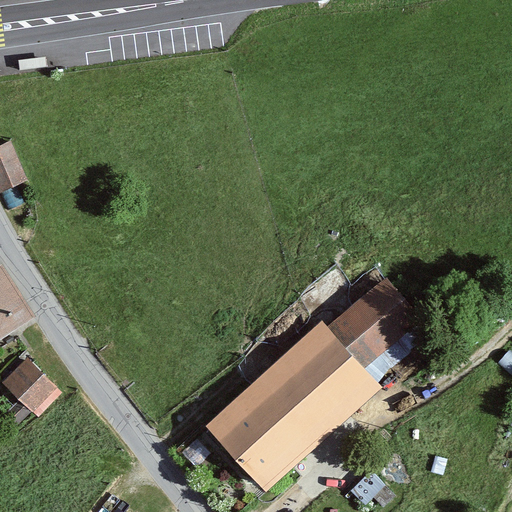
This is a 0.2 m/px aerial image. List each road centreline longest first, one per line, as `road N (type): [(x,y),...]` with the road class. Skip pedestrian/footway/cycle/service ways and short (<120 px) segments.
road 1 (residential): [(201,511),(85,369),(0,230)]
road 2 (secondary): [(188,0),(0,23)]
